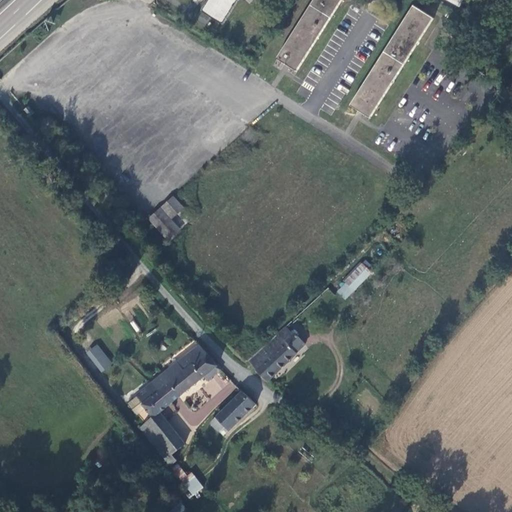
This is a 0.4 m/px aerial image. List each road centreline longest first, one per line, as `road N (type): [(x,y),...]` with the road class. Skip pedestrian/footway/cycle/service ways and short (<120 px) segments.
road 1 (residential): [(0,92),(145,273),(237,370),(292,409)]
road 2 (track): [(292,409),(440,511)]
